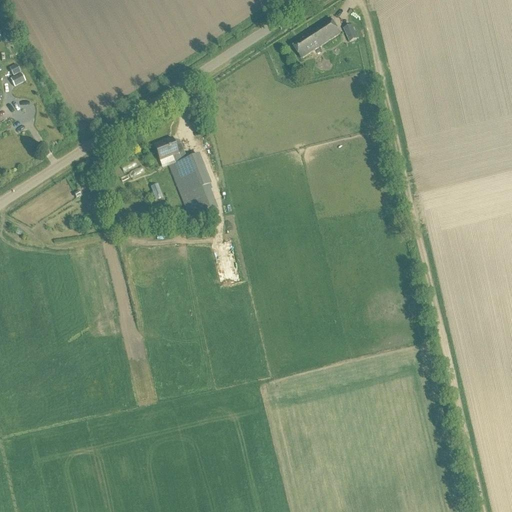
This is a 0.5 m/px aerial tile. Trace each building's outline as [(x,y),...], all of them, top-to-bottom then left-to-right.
[(301,42),(292,48),(301,61),(340,35),(329,20),(299,40),(301,42)] [(344,30),(350,44),(359,40),(353,26),(344,30)] [(20,76),(10,81),(14,89),(24,84),(20,76)] [(159,162),(171,157),(174,165),(169,167),(186,212),(190,222),(215,212),(211,202),(207,192),(210,191),(209,186),(197,155),(186,160),(182,151),(177,153),(171,139),(153,147),(159,162)] [(150,188),(155,201),(162,199),(157,186),(150,188)]
